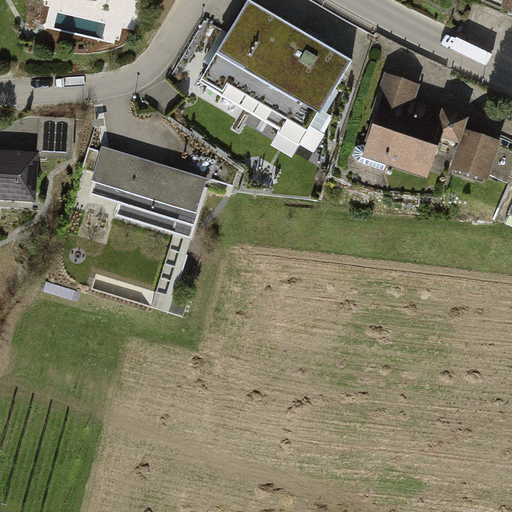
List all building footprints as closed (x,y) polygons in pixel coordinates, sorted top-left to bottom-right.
[(511,0),(504,0),(502,10),(511,16),(511,15),(511,0)] [(351,62),(247,2),(199,84),(279,132),(277,135),(300,148),(351,62)] [(386,167),(428,182),(442,141),(459,146),(460,147),(465,131),(469,120),(444,111),(443,112),(415,103),(421,86),(385,74),(372,115),(375,116),(365,146),(356,148),(353,156),(359,164),(385,172),(386,167)] [(76,119),(40,117),(38,153),(41,153),(40,158),(74,159),(76,119)] [(488,185),(502,144),(465,131),(460,147),(459,146),(451,172),(488,185)] [(214,181),(105,148),(91,195),(120,203),(116,215),(192,238),(208,185),(214,181)] [(40,158),(41,153),(38,153),(0,150),(0,201),(38,204),(40,158)] [(170,262),(159,303),(178,307),(188,266),(170,262)]
